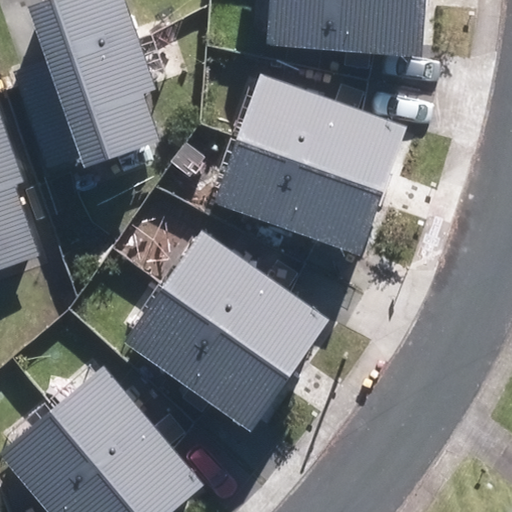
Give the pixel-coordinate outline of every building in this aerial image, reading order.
[(15,0),(62,137),(144,109),(107,0),(15,0)] [(247,0),(246,14),(403,28),(406,0),(247,0)] [(246,52),(201,171),(343,224),(388,105),(246,52)] [(114,309),(234,393),(308,289),(188,205),(114,309)] [(121,511),(191,447),(81,329),(0,404),(0,421),(84,511),(121,511)]
